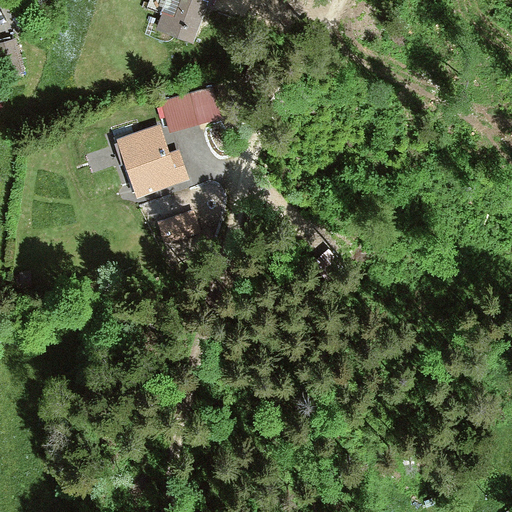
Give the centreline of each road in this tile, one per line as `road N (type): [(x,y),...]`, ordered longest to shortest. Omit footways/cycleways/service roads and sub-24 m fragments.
road 1 (track): [(244,157),(182,426),(174,511)]
road 2 (track): [(340,0),(244,157),(214,171)]
